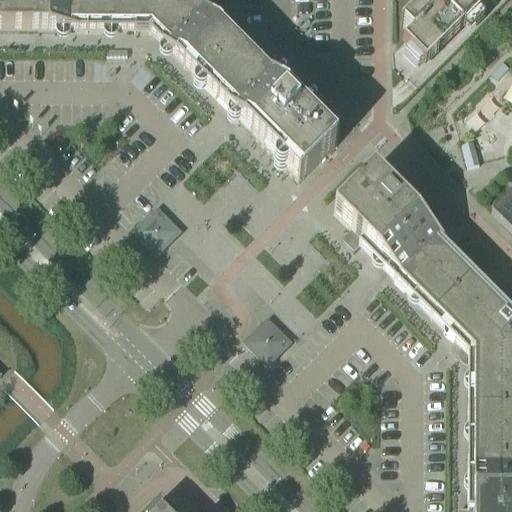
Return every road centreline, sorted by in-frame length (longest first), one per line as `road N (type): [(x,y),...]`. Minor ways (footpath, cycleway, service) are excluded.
road 1 (residential): [(382,511),(190,314)]
road 2 (residential): [(190,314),(0,117)]
road 3 (tertiary): [(308,511),(150,354)]
road 4 (tertiary): [(150,354),(0,207)]
road 5 (tertiary): [(133,370),(272,511)]
road 6 (residential): [(511,274),(372,133)]
road 7 (tertiary): [(0,238),(133,370)]
road 8 (residential): [(22,511),(63,432),(133,370)]
